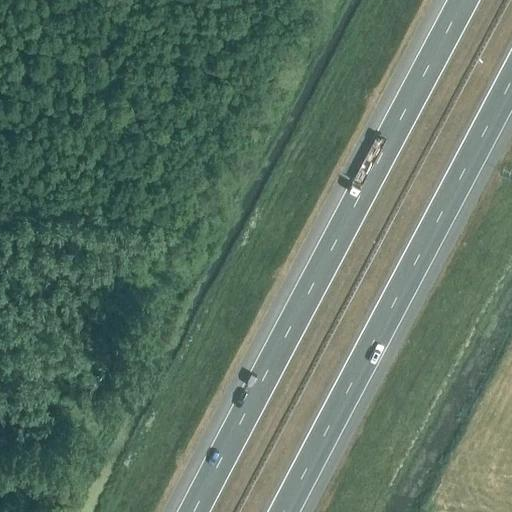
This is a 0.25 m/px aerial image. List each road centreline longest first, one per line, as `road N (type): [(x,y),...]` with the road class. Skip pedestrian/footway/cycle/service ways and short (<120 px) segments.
road 1 (motorway): [(466,0),(196,511)]
road 2 (motorway): [(284,511),(511,80)]
